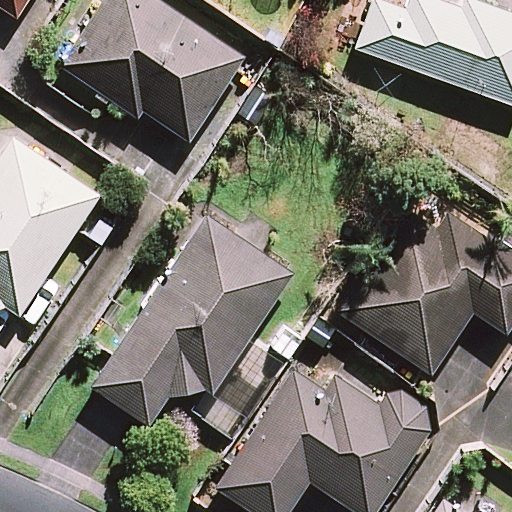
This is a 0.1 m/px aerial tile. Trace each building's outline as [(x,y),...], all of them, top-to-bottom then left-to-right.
[(0,0),(0,13),(18,25),(34,0),(0,0)] [(189,148),(246,64),(151,0),(107,0),(58,71),(137,125),(143,117),(189,148)] [(373,3),(354,53),(511,110),(511,18),(465,2),(460,15),(419,0),(412,0),(407,15),(373,3)] [(14,143),(0,164),(0,315),(5,315),(17,323),(100,202),(14,143)] [(335,316),(429,380),(472,318),(505,341),(511,330),(511,254),(485,236),(481,241),(448,218),(436,234),(406,214),(335,316)] [(211,400),(293,280),(208,222),(91,394),(147,433),(168,403),(205,396),(211,400)] [(295,376),(215,493),(242,511),(293,511),(309,488),(344,511),(381,511),(432,438),(426,412),(403,396),(386,400),(379,411),(335,381),(324,396),(295,376)]
